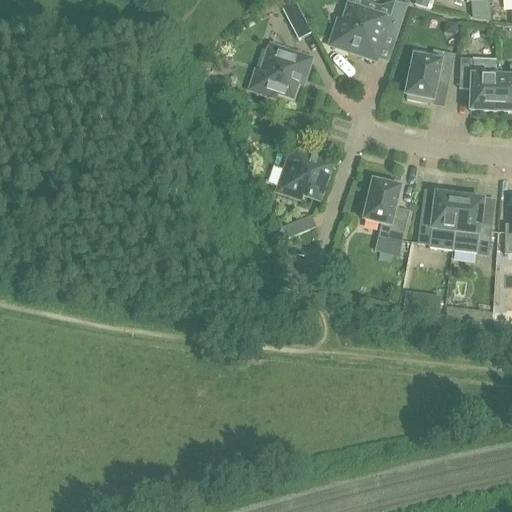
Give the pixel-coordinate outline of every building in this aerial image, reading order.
[(280,0),(286,10),(294,5),(291,0),(280,0)] [(329,47),(375,63),(384,36),(395,40),(406,8),(394,4),(381,8),(357,0),(354,0),(352,5),(349,4),(348,8),(342,24),(337,22),(329,47)] [(415,0),(413,7),(425,11),(428,0),(415,0)] [(473,17),(490,19),(488,1),(488,0),(465,0),(466,3),(471,3),(473,17)] [(282,12),(297,42),(310,35),(294,5),(286,10),(282,12)] [(447,24),(445,34),(454,36),(456,26),(447,24)] [(275,95),(292,101),(299,79),(304,80),(310,62),(269,48),(260,75),(255,73),(249,92),(274,100),(275,95)] [(405,102),(421,105),(421,101),(432,103),(436,86),(447,89),(454,57),(432,53),(430,62),(413,58),(405,98),(406,98),(405,102)] [(495,79),(496,79),(497,62),(472,60),(472,62),(459,61),(458,91),(470,92),(469,113),(493,114),(495,79)] [(508,80),(496,79),(495,79),(493,114),(511,115),(511,68),(509,68),(508,80)] [(300,197),(319,203),(331,167),(309,159),(311,155),(292,148),(276,194),(299,202),(300,197)] [(390,183),(374,180),(373,184),(372,183),(363,223),(380,227),(373,254),(397,259),(408,214),(394,210),(399,190),(389,187),(390,183)] [(429,251),(451,254),(459,195),(442,193),(442,197),(434,197),(432,218),(420,217),(416,246),(428,248),(430,248),(429,251)] [(451,254),(477,257),(478,248),(488,250),(491,226),(480,224),(482,203),(475,202),(475,198),(459,195),(451,254)] [(280,230),(285,241),(315,230),(310,218),(280,230)] [(511,226),(504,227),(503,257),(511,256),(511,226)] [(446,309),(444,320),(444,321),(466,324),(491,327),(492,315),(446,309)]
